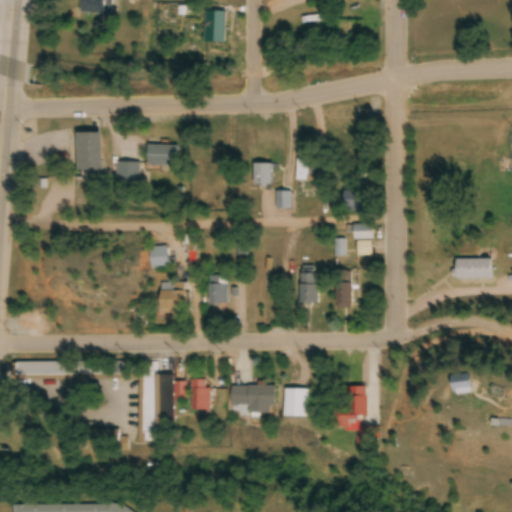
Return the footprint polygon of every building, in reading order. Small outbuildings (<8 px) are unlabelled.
[(82,0),(80,13),(115,18),(117,0),(82,0)] [(225,44),(225,13),(205,13),(205,44),(225,44)] [(101,136),(77,136),(77,174),(101,174),(101,136)] [(148,168),(179,168),(179,148),(148,148),(148,168)] [(201,182),(224,182),(224,156),(201,156),(201,182)] [(315,161),(297,161),(297,182),(315,182),(315,161)] [(139,165),(117,165),(118,187),(140,186),(139,165)] [(254,188),(275,188),(275,166),(254,166),(254,188)] [(346,193),(346,209),(362,209),(362,193),(346,193)] [(373,242),(373,227),(354,227),(354,242),(373,242)] [(345,246),(336,245),(336,256),(344,257),(345,246)] [(371,256),(371,246),(358,246),(358,256),(371,256)] [(150,249),(151,270),(169,270),(168,248),(150,249)] [(491,261),(456,261),(456,280),(491,280),(491,261)] [(301,305),(318,305),(318,273),(301,273),(301,305)] [(336,273),(336,310),(351,310),(351,273),(336,273)] [(209,277),(209,306),(228,306),(228,277),(209,277)] [(161,313),(184,313),(184,286),(161,286),(161,313)] [(123,363),(17,363),(17,378),(123,377),(123,363)] [(140,364),(140,445),(155,446),(155,364),(140,364)] [(474,396),(472,377),(453,379),(455,398),(474,396)] [(210,382),(192,382),(192,414),(210,414),(210,382)] [(249,416),(274,416),(274,388),(231,388),(231,408),(249,408),(249,416)] [(335,430),(353,430),(353,419),(365,419),(365,389),(335,389),(335,430)] [(308,420),(308,391),(284,391),(284,420),(308,420)] [(83,451),(124,452),(124,442),(120,441),(120,432),(84,432),(83,451)]
